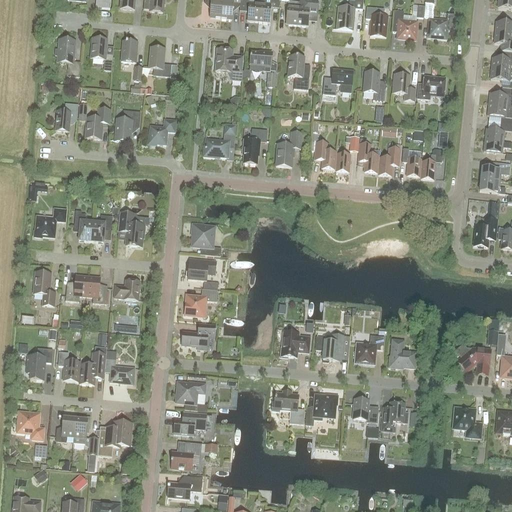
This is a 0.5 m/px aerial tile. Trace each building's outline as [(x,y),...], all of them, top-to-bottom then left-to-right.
[(110,11),(110,0),(67,0),(67,1),(86,3),(86,0),(96,0),(96,9),(110,11)] [(120,0),(120,11),(134,12),(135,0),(120,0)] [(144,0),(143,11),(150,12),(150,13),(163,15),(164,0),(144,0)] [(216,1),(216,0),(204,0),(204,3),(211,3),(210,20),(221,21),(222,1),(216,1)] [(240,5),(240,0),(231,0),(231,2),(222,1),(221,21),(231,21),(233,5),(240,5)] [(240,0),(240,9),(246,10),(245,13),(248,14),(247,23),(258,24),(260,0),(240,0)] [(260,0),(258,24),(269,25),(271,9),(279,10),(280,2),(279,0),(271,0),(271,6),(265,5),(265,0),(260,0)] [(299,8),(297,27),(308,28),(309,14),(317,15),(318,0),(313,0),(299,0),(299,4),(299,8)] [(354,11),(362,11),(363,0),(354,0),(355,3),(349,3),(348,10),(339,9),(337,31),(352,33),(354,11)] [(511,11),(511,0),(498,0),(498,10),(511,11)] [(287,3),(285,26),(297,27),(299,8),(299,4),(291,3),(291,4),(287,3)] [(423,20),(424,8),(417,7),(416,19),(423,20)] [(384,10),(366,9),(365,21),(371,21),(370,38),(386,39),(388,18),(383,18),(384,10)] [(415,42),(417,24),(401,23),(402,13),(394,12),(392,34),(398,34),(397,40),(415,42)] [(446,41),(446,32),(454,33),(456,17),(448,16),(447,23),(430,22),(428,39),(446,41)] [(511,25),(496,24),(495,35),(511,36),(511,25)] [(511,36),(495,35),(494,46),(501,46),(501,51),(511,52),(511,36)] [(111,73),(113,56),(106,56),(107,42),(93,40),(91,60),(105,62),(104,72),(111,73)] [(80,79),(81,64),(73,64),(75,43),(59,41),(57,64),(68,65),(67,78),(80,79)] [(136,65),(138,45),(123,43),(121,63),(136,65)] [(174,80),(175,67),(164,66),(165,51),(150,50),(149,70),(154,71),(153,78),(174,80)] [(215,73),(227,74),(231,82),(242,83),(243,73),(241,72),(242,59),(232,58),(233,52),(217,51),(215,73)] [(272,54),(262,53),(262,55),(251,54),(249,72),(270,74),(270,69),(271,69),(272,54)] [(302,78),(304,60),(297,60),(297,59),(289,58),(288,79),(295,79),(294,91),(308,92),(309,78),(302,78)] [(491,70),(510,72),(510,66),(511,66),(511,62),(492,59),(491,70)] [(141,83),(142,69),(135,69),(134,83),(141,83)] [(337,86),(341,86),(340,95),(352,96),(352,87),(353,73),(333,71),(332,81),(324,81),(322,102),(335,103),(337,86)] [(511,80),(511,72),(509,73),(492,71),(491,82),(508,83),(511,81),(511,80)] [(384,103),(386,86),(378,86),(379,75),(365,74),(363,94),(373,95),(373,102),(384,103)] [(275,91),(276,76),(268,75),(266,90),(275,91)] [(414,103),(415,92),(408,91),(410,78),(394,77),(393,95),(405,96),(404,102),(414,103)] [(443,97),(445,81),(424,79),(424,86),(418,85),(416,101),(430,102),(431,96),(443,97)] [(489,95),(488,106),(507,108),(508,104),(511,104),(511,90),(504,90),(503,96),(489,95)] [(148,105),(153,103),(151,97),(145,100),(148,105)] [(230,107),(239,108),(239,100),(234,99),(230,102),(230,107)] [(77,119),(78,107),(65,105),(65,113),(57,113),(56,133),(69,134),(70,118),(77,119)] [(79,106),(78,122),(84,122),(86,107),(79,106)] [(511,108),(507,108),(488,106),(487,118),(501,119),(500,126),(511,126),(511,108)] [(266,118),(268,119),(271,120),(272,111),(262,110),(262,112),(263,114),(264,116),(266,118)] [(109,126),(111,112),(98,111),(98,121),(87,120),(85,140),(101,142),(102,125),(109,126)] [(130,144),(132,127),(139,128),(140,114),(123,113),(123,122),(116,121),(114,143),(130,144)] [(167,134),(175,135),(176,123),(164,122),(164,130),(150,128),(150,137),(148,137),(148,147),(157,148),(157,147),(166,147),(167,134)] [(446,126),(439,126),(438,133),(446,134),(446,128),(446,126)] [(511,133),(511,126),(500,126),(500,132),(486,131),(484,142),(504,144),(505,133),(511,133)] [(225,127),(224,136),(236,137),(236,128),(225,127)] [(243,152),(244,152),(243,166),(257,167),(258,153),(259,153),(260,144),(266,145),(267,133),(252,131),(251,142),(244,141),(243,152)] [(423,143),(424,134),(415,133),(414,142),(423,143)] [(300,151),(302,135),(292,134),(290,147),(278,146),(276,168),(291,170),(293,156),(294,156),(294,151),(300,151)] [(358,154),(360,139),(359,139),(359,135),(355,134),(354,139),(346,138),(346,145),(350,145),(349,153),(358,154)] [(440,134),(438,150),(446,151),(447,135),(440,134)] [(234,151),(236,137),(224,136),(223,143),(206,142),(205,148),(204,148),(204,158),(214,159),(214,158),(227,159),(228,150),(234,151)] [(315,156),(314,162),(322,163),(321,171),(335,172),(336,154),(329,153),(330,146),(324,145),(324,142),(316,141),(315,156)] [(359,156),(358,164),(365,165),(364,174),(377,176),(379,158),(379,153),(371,152),(372,147),(367,147),(367,141),(360,141),(359,156)] [(511,145),(504,144),(484,142),(483,154),(502,156),(503,150),(511,151),(511,145)] [(380,160),(378,178),(391,179),(392,168),(399,169),(399,161),(399,160),(400,147),(392,147),(391,151),(389,151),(388,160),(380,160)] [(403,150),(402,164),(408,165),(406,178),(420,179),(421,162),(408,160),(409,151),(403,150)] [(431,156),(430,164),(422,163),(421,181),(434,182),(435,165),(441,165),(442,152),(433,151),(432,157),(431,156)] [(349,175),(350,157),(337,156),(336,174),(349,175)] [(482,169),(481,181),(500,183),(501,177),(506,177),(506,172),(510,172),(510,166),(495,164),(494,171),(482,169)] [(499,189),(500,183),(481,181),(479,193),(499,195),(499,196),(505,197),(505,190),(499,189)] [(36,204),(37,193),(48,194),(48,189),(32,188),(32,189),(30,189),(29,201),(31,202),(31,203),(36,204)] [(491,205),(490,222),(497,222),(499,205),(491,205)] [(56,223),(65,224),(66,212),(54,211),(53,220),(36,218),(35,233),(34,233),(34,239),(42,240),(42,239),(55,240),(56,223)] [(91,244),(93,224),(85,223),(86,216),(81,216),(81,213),(75,213),(74,229),(80,229),(78,243),(91,244)] [(141,249),(144,227),(137,227),(137,219),(135,216),(121,215),(119,234),(127,234),(126,248),(141,249)] [(100,225),(93,224),(91,244),(103,245),(105,232),(111,232),(112,219),(101,218),(100,225)] [(476,228),(474,248),(488,250),(488,242),(495,242),(496,234),(497,222),(490,222),(488,222),(484,221),(484,229),(476,228)] [(499,231),(498,242),(502,243),(501,251),(511,252),(511,223),(510,233),(504,233),(504,232),(499,231)] [(203,228),(193,227),(192,237),(193,237),(192,248),(205,249),(205,257),(220,259),(221,250),(212,250),(214,230),(203,229),(203,228)] [(216,264),(189,262),(188,282),(206,283),(207,275),(215,276),(216,264)] [(42,308),(54,309),(55,295),(50,294),(51,275),(35,274),(33,296),(43,297),(42,308)] [(86,299),(88,279),(76,278),(75,286),(67,285),(65,303),(79,304),(79,298),(86,299)] [(108,289),(99,288),(100,280),(88,279),(86,299),(93,299),(92,305),(106,307),(108,289)] [(125,289),(115,288),(114,300),(124,301),(124,302),(137,303),(139,284),(126,282),(125,289)] [(186,297),(184,317),(205,319),(206,304),(217,304),(218,293),(202,291),(201,298),(186,297)] [(21,325),(33,326),(34,318),(22,316),(21,325)] [(70,322),(70,330),(82,331),(83,323),(70,322)] [(206,352),(207,340),(214,341),(215,328),(199,326),(198,336),(183,334),(182,348),(197,349),(197,351),(206,352)] [(497,348),(498,334),(489,333),(487,347),(497,348)] [(309,355),(310,339),(299,338),(299,336),(291,335),(283,334),(281,359),(297,360),(297,354),(309,355)] [(317,339),(315,355),(316,355),(316,352),(323,353),(322,364),(329,365),(329,363),(335,363),(342,364),(343,351),(344,339),(332,337),(331,344),(325,344),(326,339),(317,339)] [(506,337),(498,337),(497,357),(504,358),(506,337)] [(376,352),(383,353),(384,339),(371,338),(370,346),(357,345),(355,365),(375,367),(376,352)] [(414,370),(416,356),(404,354),(401,351),(402,344),(403,344),(393,343),(391,359),(390,369),(399,370),(399,369),(414,370)] [(27,355),(28,347),(20,346),(19,354),(27,355)] [(490,352),(473,351),(466,350),(463,346),(454,353),(461,361),(457,364),(459,366),(459,368),(460,370),(461,371),(462,372),(464,372),(466,374),(474,368),(477,368),(476,376),(488,377),(489,366),(490,352)] [(30,382),(44,383),(45,365),(52,366),(53,352),(37,350),(37,358),(28,358),(26,375),(30,375),(30,382)] [(95,356),(94,356),(93,368),(80,367),(79,384),(79,386),(94,387),(96,370),(105,371),(106,361),(107,352),(96,351),(95,356)] [(79,384),(80,367),(80,366),(80,365),(68,363),(69,355),(59,354),(58,368),(64,369),(63,383),(79,384)] [(511,360),(503,360),(501,379),(511,379),(511,360)] [(110,375),(109,385),(133,387),(135,371),(115,369),(116,362),(106,361),(105,371),(105,375),(110,375)] [(176,405),(185,405),(184,412),(197,414),(197,413),(207,414),(208,408),(195,406),(196,396),(206,397),(206,387),(199,386),(190,385),(190,387),(178,386),(176,405)] [(297,411),(298,397),(291,397),(291,395),(288,394),(288,397),(276,396),(275,400),(275,402),(275,405),(272,405),(271,414),(279,414),(279,412),(290,413),(289,426),(303,427),(305,412),(297,411)] [(336,407),(337,398),(326,397),(326,399),(316,398),(314,413),(306,412),(305,428),(313,428),(314,422),(322,423),(322,419),(334,420),(335,407),(336,407)] [(369,403),(355,401),(353,421),(366,423),(366,425),(377,426),(378,411),(368,410),(369,403)] [(402,425),(404,406),(391,405),(390,419),(383,418),(382,433),(394,434),(395,425),(402,425)] [(455,410),(453,430),(467,432),(466,439),(480,440),(481,426),(474,425),(475,412),(455,410)] [(411,414),(410,428),(419,429),(420,415),(411,414)] [(39,417),(20,415),(19,427),(17,427),(16,436),(25,436),(25,433),(32,433),(31,441),(42,442),(43,431),(37,431),(39,417)] [(203,432),(205,417),(192,416),(183,415),(183,423),(175,422),(173,436),(193,438),(194,431),(203,432)] [(511,415),(498,415),(497,434),(503,435),(503,436),(510,437),(510,436),(511,435),(511,415)] [(98,458),(99,440),(90,439),(89,440),(86,439),(86,435),(89,436),(90,419),(83,419),(83,421),(75,421),(74,439),(73,445),(85,446),(85,447),(89,450),(88,457),(98,458)] [(74,439),(75,421),(63,420),(62,432),(57,431),(56,431),(55,444),(66,445),(67,439),(74,439)] [(115,424),(114,430),(106,430),(105,433),(100,432),(99,440),(98,458),(112,459),(113,449),(120,450),(120,447),(129,448),(131,426),(115,424)] [(369,430),(368,440),(378,441),(379,431),(369,430)] [(172,455),(171,464),(171,470),(179,470),(179,471),(184,471),(191,472),(191,466),(192,466),(192,465),(195,466),(198,463),(200,446),(179,444),(179,452),(180,452),(179,456),(172,455)] [(46,479),(42,472),(36,476),(41,483),(46,479)] [(71,484),(78,492),(87,484),(80,476),(71,484)] [(187,487),(169,485),(168,489),(168,491),(167,500),(189,502),(190,494),(201,495),(202,480),(187,479),(187,487)] [(219,497),(218,511),(222,511),(226,511),(228,498),(219,497)] [(29,501),(14,499),(13,511),(40,511),(41,504),(28,503),(29,501)] [(83,511),(84,502),(73,501),(72,507),(63,506),(62,511),(83,511)] [(412,502),(410,502),(404,501),(403,509),(410,510),(412,510),(412,504),(412,502)]
